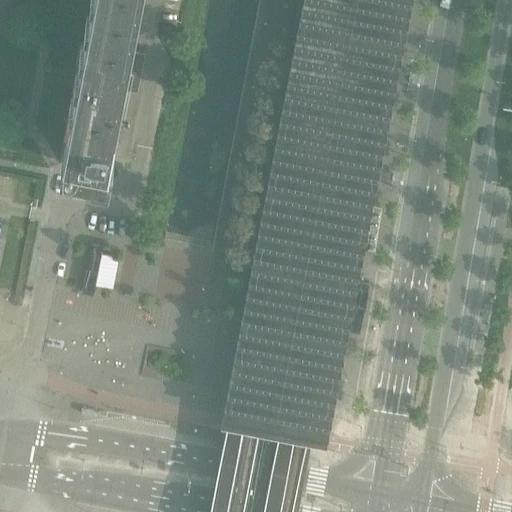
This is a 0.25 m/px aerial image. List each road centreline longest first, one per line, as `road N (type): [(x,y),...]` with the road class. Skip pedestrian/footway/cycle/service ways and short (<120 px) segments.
road 1 (secondary): [(422,508),(505,0)]
road 2 (secondary): [(459,0),(377,500)]
road 3 (tertiary): [(377,500),(15,426)]
road 4 (residential): [(23,376),(62,179),(127,190)]
road 5 (tertiary): [(7,478),(192,511)]
